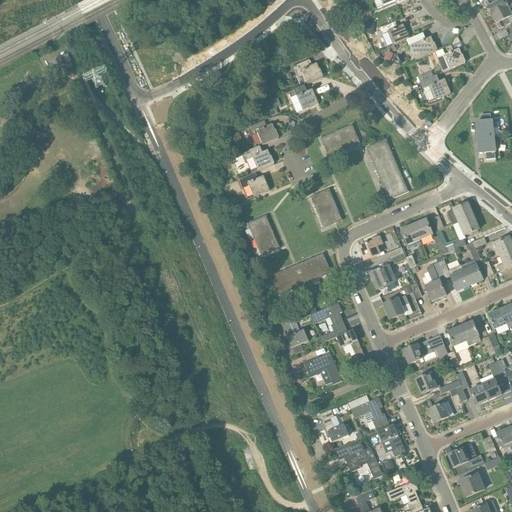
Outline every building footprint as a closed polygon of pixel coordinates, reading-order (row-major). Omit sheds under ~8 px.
[(373,0),(377,9),(395,1),(396,1),(399,0),(398,0),(373,0)] [(511,0),(509,2),(510,3),(507,5),(504,0),(489,0),(484,3),(487,8),(486,9),(491,17),(511,6),(511,7),(511,0)] [(511,14),(510,10),(511,8),(511,7),(511,6),(491,17),(495,25),(496,25),(499,29),(510,23),(508,19),(511,16),(511,14)] [(387,49),(409,40),(406,33),(403,26),(398,28),(396,22),(379,29),(387,49)] [(374,34),(374,31),(374,23),(367,23),(367,25),(366,34),(368,34),(374,34)] [(435,53),(451,46),(437,52),(434,44),(431,38),(425,40),(423,34),(409,40),(387,49),(407,41),(415,62),(435,53)] [(458,37),(453,39),(451,46),(460,42),(458,37)] [(404,49),(401,43),(394,47),(396,53),(404,49)] [(451,46),(435,53),(443,73),(465,64),(459,50),(454,52),(451,46)] [(68,70),(73,67),(68,55),(63,57),(68,70)] [(302,89),(305,87),(323,79),(317,65),(312,67),(309,62),(291,69),(294,76),(296,75),(302,89)] [(437,76),(420,83),(429,103),(451,94),(445,80),(439,83),(437,76)] [(305,87),(302,89),(289,94),(297,114),(319,105),(313,91),(307,93),(305,87)] [(265,104),(267,110),(273,107),(271,102),(265,104)] [(478,138),(493,137),(492,121),(491,121),(490,114),(481,116),(482,122),(476,123),(478,138)] [(45,119),(35,119),(35,132),(45,133),(45,119)] [(257,149),(260,148),(279,140),(273,126),(267,128),(265,122),(246,130),(250,138),(252,137),(257,149)] [(337,133),(344,151),(360,145),(352,126),(337,133)] [(242,141),(238,133),(232,135),(235,143),(242,141)] [(329,158),(344,151),(337,133),(321,140),(329,158)] [(495,152),(493,137),(478,138),(479,154),(485,153),(486,160),(496,159),(495,152)] [(372,163),(392,154),(386,141),(367,149),(372,163)] [(253,175),(256,174),(275,166),(268,152),(263,154),(260,148),(257,149),(242,156),(246,165),(248,164),(253,175)] [(378,175),(397,167),(392,154),(372,163),(378,175)] [(383,188),(403,180),(397,167),(378,175),(383,188)] [(256,174),(253,175),(237,182),(241,191),(244,190),(248,201),(270,192),(264,178),(258,180),(256,174)] [(403,180),(383,188),(389,201),(408,193),(403,180)] [(318,214),(336,206),(329,191),(311,198),(318,214)] [(453,227),(458,225),(474,218),(468,205),(447,214),(453,227)] [(336,206),(318,214),(324,229),(342,221),(336,206)] [(255,240),(273,233),(266,217),(248,225),(255,240)] [(444,228),(439,217),(433,220),(439,233),(445,230),(444,228)] [(474,218),(458,225),(463,237),(479,231),(474,218)] [(414,226),(421,242),(433,237),(426,221),(414,226)] [(408,247),(421,242),(414,226),(401,232),(408,247)] [(273,233),(255,240),(261,256),(279,248),(273,233)] [(365,262),(381,255),(378,247),(383,245),(379,237),(373,240),(374,243),(360,249),(365,262)] [(446,255),(448,254),(445,248),(440,237),(434,239),(441,257),(446,255)] [(473,244),(476,250),(487,245),(484,239),(473,244)] [(499,258),(511,252),(511,244),(509,239),(494,245),(499,258)] [(455,251),(466,247),(464,240),(453,245),(455,251)] [(473,244),(466,247),(468,251),(470,251),(474,262),(475,263),(480,261),(476,250),(473,244)] [(391,260),(404,254),(402,249),(388,254),(391,260)] [(511,252),(499,258),(502,265),(497,267),(500,273),(511,268),(511,252)] [(404,254),(391,260),(387,262),(389,267),(371,275),(377,291),(397,283),(393,275),(397,274),(393,266),(407,260),(406,259),(404,254)] [(310,261),(318,280),(331,274),(323,255),(310,261)] [(411,270),(417,268),(412,256),(406,259),(407,260),(411,270)] [(305,285),(318,280),(310,261),(297,266),(305,285)] [(448,272),(444,262),(438,264),(445,280),(451,278),(457,292),(470,287),(463,271),(461,266),(448,272)] [(488,278),(494,276),(489,263),(483,265),(488,278)] [(440,283),(445,280),(438,264),(426,269),(433,284),(426,287),(432,303),(446,297),(440,283)] [(293,291),(305,285),(297,266),(285,272),(293,291)] [(483,281),(476,266),(463,271),(470,287),(483,281)] [(280,296),(293,291),(285,272),(271,277),(280,296)] [(416,300),(422,297),(416,283),(410,286),(416,300)] [(409,287),(404,289),(406,296),(412,293),(409,287)] [(390,321),(405,315),(402,308),(409,305),(406,296),(399,299),(383,306),(390,321)] [(337,339),(348,334),(340,315),(342,314),(338,305),(311,316),(315,325),(330,319),(333,326),(332,327),(334,333),(320,339),(323,345),(337,339)] [(511,306),(501,311),(507,326),(509,330),(511,328),(511,306)] [(294,335),(290,325),(309,317),(306,310),(280,321),(292,349),(293,349),(296,355),(304,352),(301,345),(309,342),(304,331),(294,335)] [(495,331),(507,326),(501,311),(489,316),(495,331)] [(460,328),(467,343),(469,347),(481,342),(473,323),(460,328)] [(455,348),(467,343),(460,328),(448,333),(455,348)] [(348,334),(337,339),(341,349),(351,345),(355,356),(352,357),(354,363),(365,359),(353,331),(348,334)] [(488,338),(496,355),(500,353),(499,352),(503,350),(501,346),(499,347),(494,335),(488,338)] [(449,358),(448,355),(440,337),(404,352),(409,365),(425,359),(424,358),(437,352),(441,361),(449,358)] [(489,358),(496,355),(488,338),(482,340),(489,358)] [(448,355),(449,358),(453,366),(459,364),(454,352),(448,355)] [(342,382),(331,354),(319,359),(319,358),(315,359),(315,360),(304,364),(310,379),(321,374),(326,386),(333,383),(334,386),(342,382)] [(494,364),(499,375),(505,373),(501,362),(494,364)] [(493,378),(499,375),(494,364),(489,367),(493,378)] [(462,387),(463,391),(469,388),(463,373),(457,376),(459,381),(462,387)] [(422,395),(438,388),(440,388),(437,381),(436,381),(435,382),(432,375),(432,374),(416,381),(422,395)] [(482,386),(489,401),(501,396),(495,380),(482,386)] [(462,387),(459,381),(441,389),(440,388),(438,388),(442,395),(449,392),(456,390),(462,387)] [(477,407),(489,401),(482,386),(470,391),(477,407)] [(467,401),(463,391),(462,387),(456,390),(461,403),(467,401)] [(367,423),(372,421),(377,433),(394,426),(394,425),(388,428),(380,409),(383,408),(379,399),(351,410),(355,420),(364,416),(367,423)] [(434,424),(449,418),(443,405),(429,411),(434,424)] [(335,430),(331,419),(334,418),(333,416),(333,415),(331,411),(320,416),(332,444),(349,437),(344,426),(335,430)] [(394,426),(377,433),(381,444),(391,440),(395,450),(392,452),(395,458),(406,454),(394,426)] [(370,434),(367,428),(361,431),(364,437),(370,434)] [(503,451),(511,447),(511,432),(510,429),(497,435),(503,451)] [(490,454),(496,451),(490,438),(484,440),(490,454)] [(356,471),(357,475),(370,470),(370,472),(374,480),(383,477),(371,448),(365,451),(360,441),(335,452),(340,461),(344,459),(351,473),(356,471)] [(453,470),(469,463),(463,449),(447,456),(453,470)] [(488,472),(502,465),(499,458),(485,464),(488,472)] [(396,471),(393,465),(386,468),(389,474),(396,471)] [(466,499),(485,490),(479,474),(459,483),(466,499)] [(422,511),(424,511),(416,492),(418,491),(415,482),(386,494),(390,503),(406,496),(409,503),(407,504),(410,511),(406,511),(422,511)] [(372,511),(369,511),(366,503),(376,499),(373,492),(356,499),(361,511),(381,511),(380,509),(372,511)] [(471,511),(496,511),(492,503),(471,511)]
